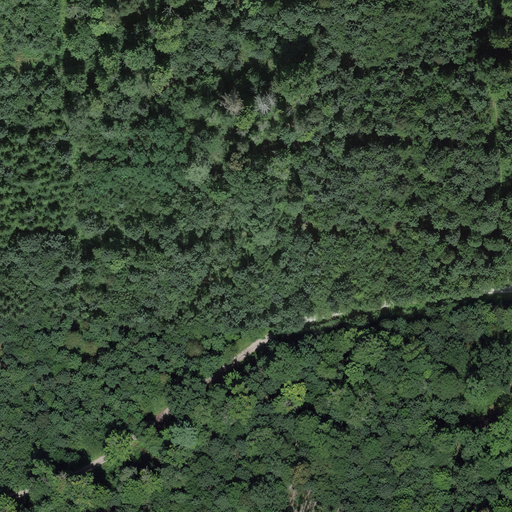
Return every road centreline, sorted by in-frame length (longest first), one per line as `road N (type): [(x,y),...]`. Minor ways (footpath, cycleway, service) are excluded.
road 1 (track): [(511,288),(313,316),(226,365),(85,469),(0,499)]
road 2 (track): [(61,0),(85,469)]
road 3 (track): [(497,0),(509,288)]
